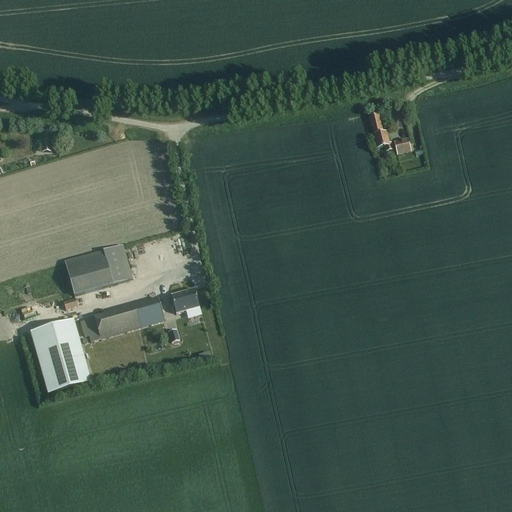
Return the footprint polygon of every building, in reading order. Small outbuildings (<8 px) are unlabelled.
[(375,136),(374,136),(377,150),(386,148),(387,152),(394,151),(392,144),(390,145),(388,133),(384,134),(380,117),(370,119),(372,128),(373,128),(375,136)] [(209,150),(208,145),(206,145),(205,136),(198,137),(199,151),(209,150)] [(408,141),(396,144),(398,157),(411,154),(408,141)] [(133,281),(124,250),(66,267),(75,298),(133,281)] [(200,309),(196,298),(195,291),(171,298),(176,316),(200,309)] [(79,308),(76,300),(64,304),(67,312),(79,308)] [(165,324),(159,301),(94,319),(85,322),(91,344),(165,324)] [(81,346),(74,324),(31,336),(48,395),(91,383),(81,346)] [(176,330),(169,333),(172,343),(179,341),(176,330)]
